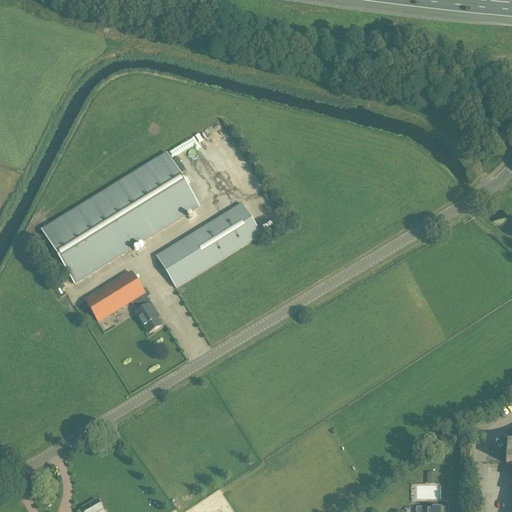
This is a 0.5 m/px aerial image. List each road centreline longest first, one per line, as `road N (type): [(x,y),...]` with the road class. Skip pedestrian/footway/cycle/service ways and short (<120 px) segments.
road 1 (tertiary): [(0,482),(491,188),(511,168)]
road 2 (track): [(486,180),(458,140),(419,116),(156,43),(53,0)]
